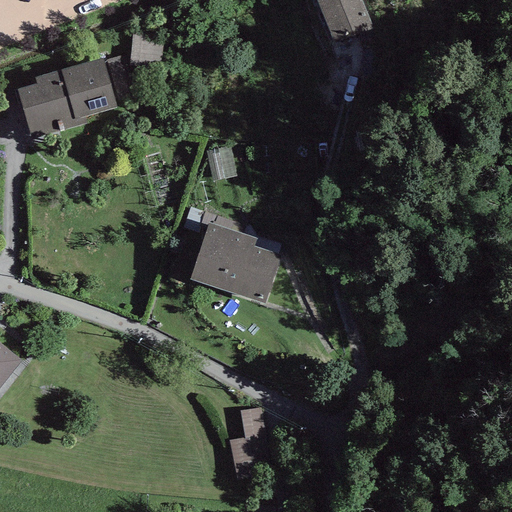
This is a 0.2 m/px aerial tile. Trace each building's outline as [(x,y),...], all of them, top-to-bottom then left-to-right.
[(356,0),(317,0),(333,40),(367,27),(356,0)] [(106,73),(15,96),(27,143),(118,119),(106,73)] [(279,256),(207,234),(192,284),(263,306),(279,256)] [(0,387),(21,361),(0,344),(0,387)] [(229,441),(235,481),(271,476),(261,408),(241,411),(245,439),(229,441)]
